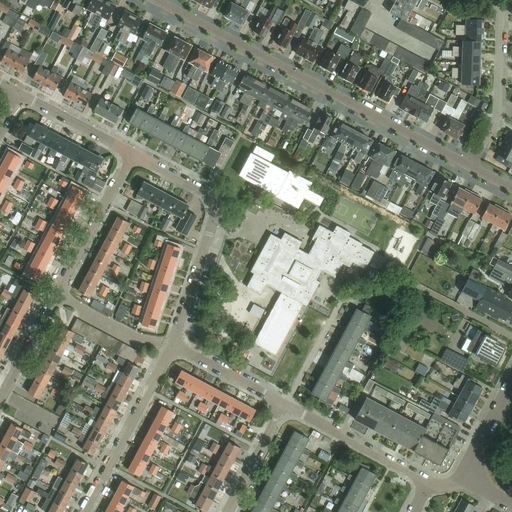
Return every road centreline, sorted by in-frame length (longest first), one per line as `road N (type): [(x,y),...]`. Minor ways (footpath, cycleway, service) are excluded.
road 1 (unclassified): [(472,169),(151,0)]
road 2 (residential): [(171,345),(212,205),(206,193),(131,153)]
road 3 (residential): [(83,511),(171,345)]
road 4 (unclassified): [(428,483),(284,405)]
road 5 (residential): [(54,297),(131,153)]
road 6 (unclassified): [(472,169),(495,121),(498,20)]
road 7 (unclassified): [(284,405),(171,345)]
road 8 (unclassified): [(171,345),(133,337),(54,297)]
road 9 (residential): [(131,153),(19,95)]
road 10 (residential): [(227,511),(284,405)]
